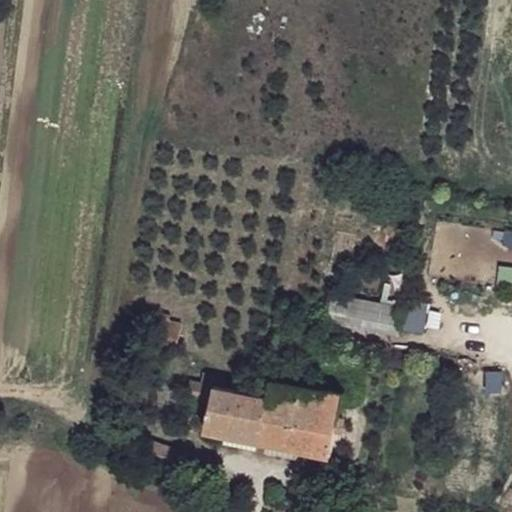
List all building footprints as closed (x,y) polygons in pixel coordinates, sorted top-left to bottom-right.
[(402,310),(337,296),(332,321),(398,334),(402,310)] [(423,328),(427,302),(408,300),(405,326),(423,328)] [(183,325),(156,320),(153,336),(180,341),(183,325)] [(215,383),(190,378),(187,395),(211,400),(215,383)] [(342,395),(275,379),(270,393),(262,439),(329,453),(342,395)] [(270,393),(215,383),(211,400),(207,426),(262,439),(270,393)] [(173,445),(151,438),(147,454),(168,461),(173,445)] [(317,481),(297,478),(295,491),(315,494),(317,481)]
